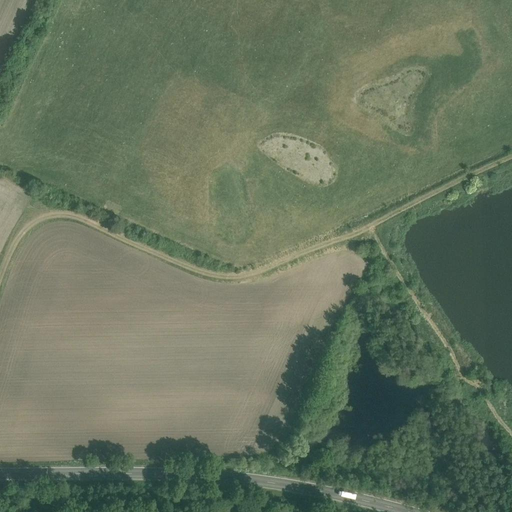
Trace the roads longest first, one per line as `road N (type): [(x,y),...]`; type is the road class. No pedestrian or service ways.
road 1 (track): [(0,274),(9,241),(34,217),(57,211),(198,270),(233,272),(271,263),(511,155)]
road 2 (tertiary): [(407,511),(219,477),(0,474)]
